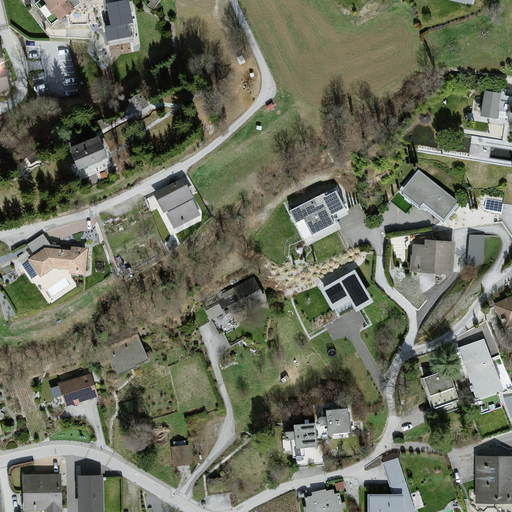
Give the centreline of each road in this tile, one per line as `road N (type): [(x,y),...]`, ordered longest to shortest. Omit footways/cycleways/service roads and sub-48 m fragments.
road 1 (residential): [(0,234),(140,188),(203,153),(256,107),(266,80),(232,0)]
road 2 (residential): [(383,443),(401,360),(458,329),(511,271)]
road 3 (residential): [(202,511),(77,450),(0,460)]
road 4 (residential): [(238,511),(283,487),(353,468),(383,443)]
road 5 (residential): [(383,443),(456,451),(511,436)]
